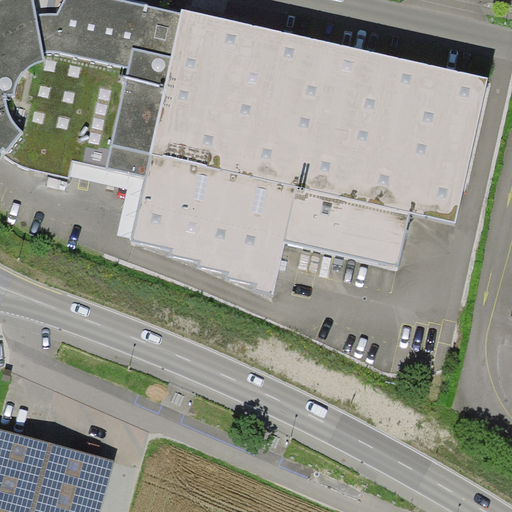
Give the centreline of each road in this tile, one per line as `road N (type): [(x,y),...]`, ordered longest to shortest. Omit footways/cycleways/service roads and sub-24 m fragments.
road 1 (primary): [(486,511),(267,387),(0,289)]
road 2 (residential): [(321,0),(511,45)]
